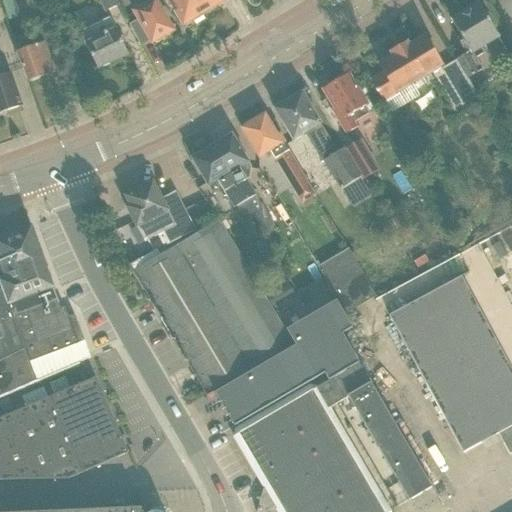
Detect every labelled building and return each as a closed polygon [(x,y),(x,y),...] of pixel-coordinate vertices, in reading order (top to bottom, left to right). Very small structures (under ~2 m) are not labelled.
[(4,0),(8,19),(18,17),(14,0),(4,0)] [(97,0),(104,13),(116,7),(113,0),(97,0)] [(138,0),(141,6),(133,10),(138,19),(151,42),(152,43),(154,42),(156,42),(162,39),(163,36),(172,31),(162,14),(154,0),(138,0)] [(162,0),(168,8),(171,6),(182,25),(191,20),(192,22),(202,15),(201,14),(203,13),(194,0),(162,0)] [(194,0),(203,13),(204,12),(205,13),(216,7),(215,6),(224,1),(223,0),(194,0)] [(480,47),(497,36),(479,5),(451,22),(465,44),(462,46),(466,53),(455,60),(468,81),(482,71),(474,59),(484,52),(480,47)] [(127,54),(118,36),(110,19),(79,34),(97,70),(127,54)] [(54,72),(48,54),(41,35),(14,44),(28,82),(54,72)] [(384,74),(372,81),(377,89),(391,112),(418,95),(411,83),(440,65),(424,38),(408,48),(406,44),(391,53),(393,57),(379,65),(384,74)] [(455,60),(440,69),(462,104),(476,95),(468,81),(455,60)] [(0,112),(21,106),(11,74),(0,77),(0,112)] [(347,75),(323,89),(334,108),(330,110),(345,135),(357,127),(355,124),(354,122),(368,114),(364,107),(365,106),(347,75)] [(338,153),(312,110),(301,93),(274,110),(292,140),(306,132),(341,190),(360,178),(344,151),(343,150),(338,153)] [(244,127),(242,129),(252,146),(260,159),(271,153),(282,173),(290,187),(305,179),(297,165),(289,153),(279,135),(277,137),(264,116),(254,122),(250,119),(244,123),(244,127)] [(250,166),(241,152),(231,135),(213,146),(254,215),(263,210),(246,181),(249,179),(250,166)] [(378,173),(360,142),(344,151),(360,178),(363,182),(378,173)] [(254,215),(213,146),(191,159),(208,187),(217,181),(233,207),(236,205),(246,220),(254,215)] [(321,182),(310,188),(314,195),(325,189),(321,182)] [(174,192),(160,200),(152,183),(149,184),(146,184),(143,186),(142,188),(125,197),(130,206),(126,208),(144,242),(188,219),(174,192)] [(285,332),(228,240),(217,222),(160,256),(156,250),(129,266),(206,396),(213,392),(214,393),(294,347),(285,332)] [(189,225),(180,229),(184,237),(193,233),(189,225)] [(32,228),(0,239),(0,261),(5,276),(0,277),(0,282),(8,304),(54,287),(32,228)] [(363,274),(349,250),(317,268),(331,292),(363,274)] [(444,286),(388,315),(413,362),(462,453),(498,434),(509,455),(511,452),(511,375),(460,277),(444,286)] [(0,362),(25,350),(3,290),(0,291),(0,362)] [(343,314),(342,314),(335,301),(285,332),(294,347),(214,393),(235,427),(325,374),(355,357),(342,335),(352,329),(343,314)] [(431,487),(370,384),(355,357),(325,374),(330,381),(312,391),(323,410),(346,397),(408,501),(431,487)] [(0,480),(68,479),(127,453),(95,378),(0,419),(0,480)] [(382,511),(323,410),(312,391),(239,434),(271,489),(274,487),(282,501),(279,503),(284,511),(382,511)]
